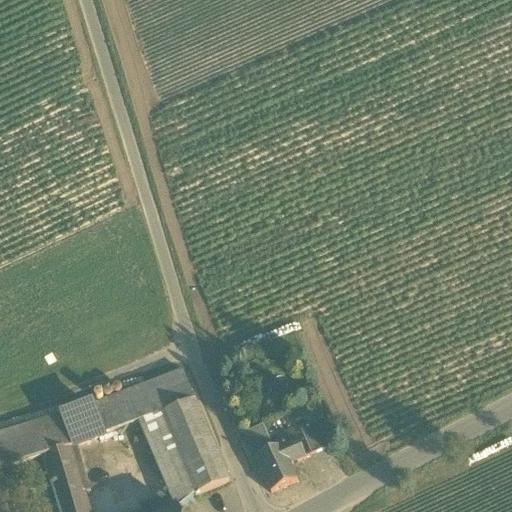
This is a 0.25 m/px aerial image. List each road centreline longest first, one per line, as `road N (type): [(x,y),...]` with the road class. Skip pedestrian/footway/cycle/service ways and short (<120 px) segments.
road 1 (track): [(85,0),(220,427),(263,511)]
road 2 (unclassified): [(511,410),(316,511)]
